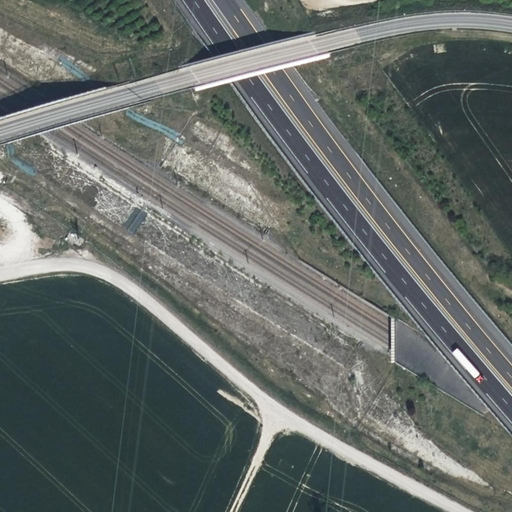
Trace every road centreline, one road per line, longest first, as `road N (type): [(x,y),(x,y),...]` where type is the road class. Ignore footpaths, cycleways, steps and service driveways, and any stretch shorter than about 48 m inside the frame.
road 1 (tertiary): [(0,133),(407,24),(511,23)]
road 2 (motorway): [(196,0),(354,217),(511,408)]
road 3 (motorway): [(511,371),(390,224),(225,0)]
